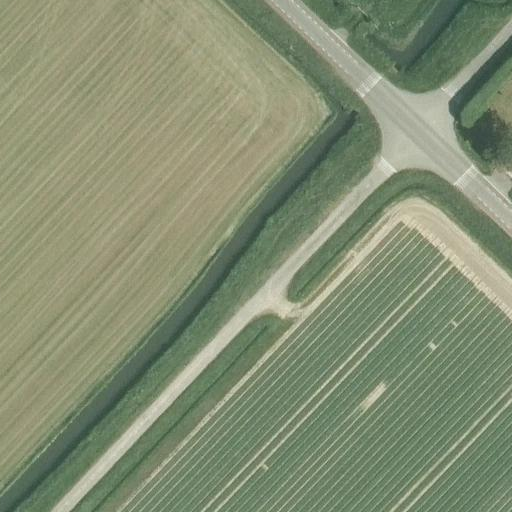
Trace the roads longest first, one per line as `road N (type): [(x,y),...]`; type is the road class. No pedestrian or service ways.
road 1 (unclassified): [(59,511),(416,133)]
road 2 (secondary): [(416,133),(276,0)]
road 3 (unclassified): [(416,133),(511,29)]
road 4 (secondary): [(511,225),(416,133)]
